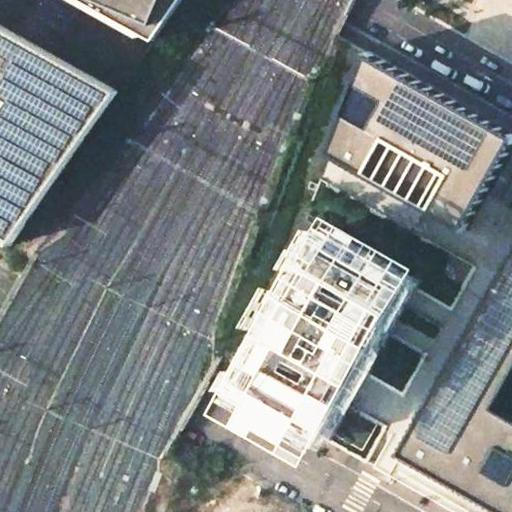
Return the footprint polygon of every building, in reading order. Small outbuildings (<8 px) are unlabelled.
[(182,0),(83,0),(154,40),(182,0)] [(10,245),(12,244),(11,243),(118,91),(0,24),(0,233),(10,239),(7,243),(10,245)] [(511,132),(368,53),(331,152),(467,229),(511,151),(511,132)] [(511,511),(511,205),(511,208),(511,261),(401,453),(484,500),(504,511),(511,511)] [(421,282),(328,229),(237,389),(329,442),(386,340),(421,282)]
